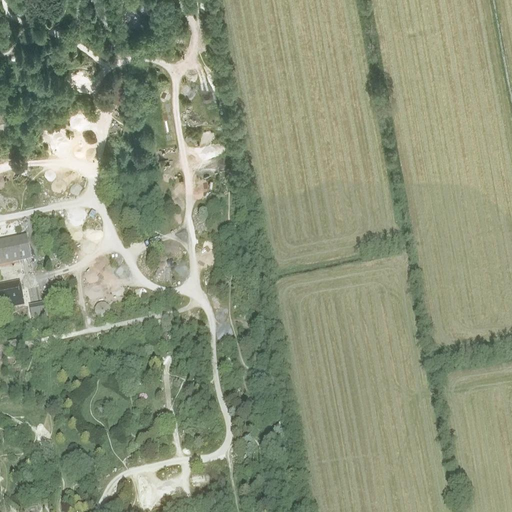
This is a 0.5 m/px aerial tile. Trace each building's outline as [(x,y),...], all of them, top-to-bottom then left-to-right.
[(166,140),(175,140),(174,112),(165,112),(166,140)] [(26,237),(0,242),(0,266),(31,260),(26,237)] [(0,285),(0,310),(1,310),(24,305),(19,281),(0,285)] [(47,316),(44,303),(29,306),(31,319),(47,316)] [(109,315),(110,311),(109,308),(107,305),(104,304),(100,304),(97,305),(95,308),(95,311),(95,315),(97,317),(100,319),(104,319),(107,317),(109,315)]
